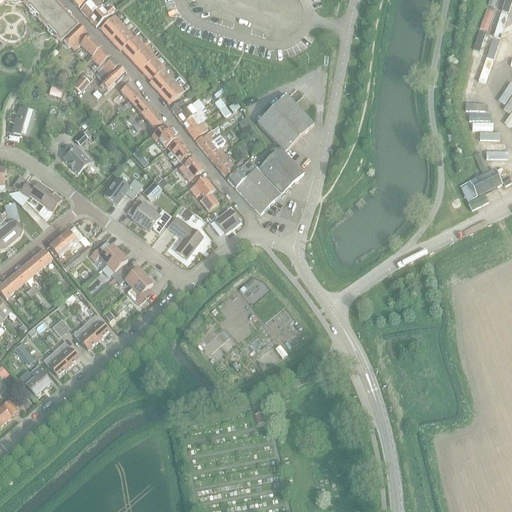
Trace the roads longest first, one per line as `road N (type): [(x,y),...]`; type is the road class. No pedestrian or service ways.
road 1 (residential): [(66,0),(256,228)]
road 2 (residential): [(405,255),(440,186),(430,117),(446,0)]
road 3 (residential): [(0,452),(188,283)]
road 4 (tertiary): [(300,243),(355,0)]
road 5 (residential): [(87,205),(188,283)]
road 6 (tertiary): [(396,511),(372,389)]
